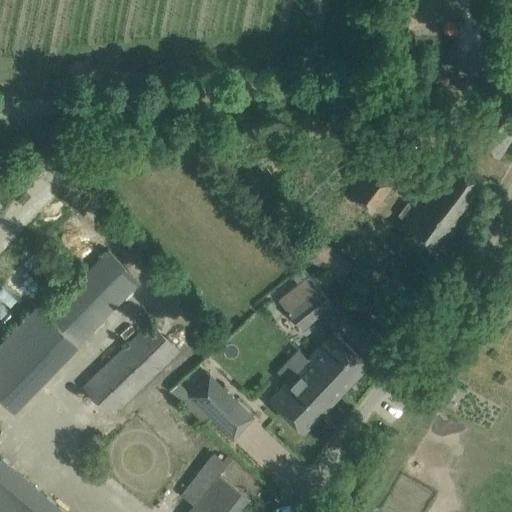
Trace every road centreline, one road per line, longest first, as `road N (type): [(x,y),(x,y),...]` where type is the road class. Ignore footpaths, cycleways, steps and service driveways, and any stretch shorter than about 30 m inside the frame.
road 1 (unclassified): [(511,58),(377,82),(0,106)]
road 2 (unclassified): [(298,511),(511,206)]
